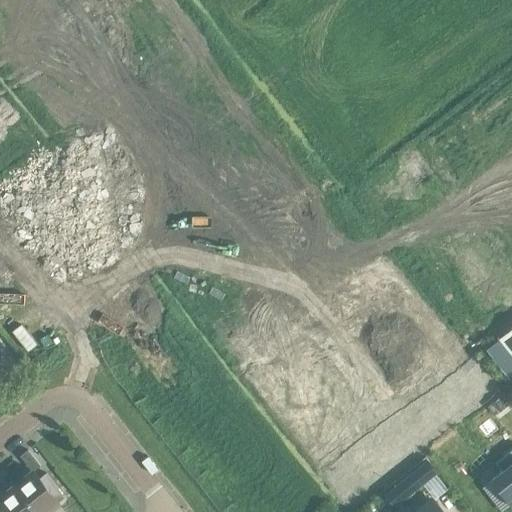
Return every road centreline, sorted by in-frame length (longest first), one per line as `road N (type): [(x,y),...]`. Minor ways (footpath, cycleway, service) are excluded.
road 1 (residential): [(341,259),(145,0)]
road 2 (residential): [(110,441),(341,259)]
road 3 (residential): [(341,259),(511,126)]
